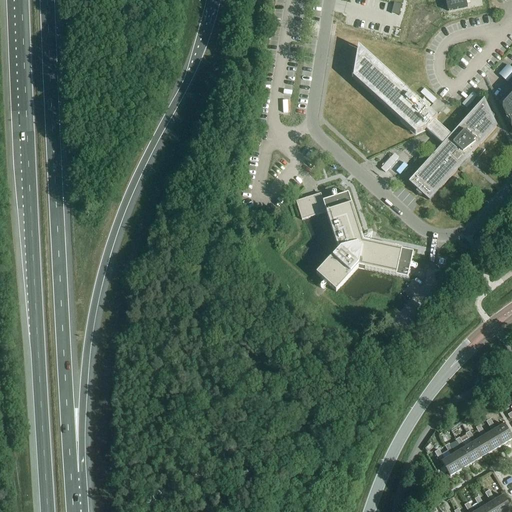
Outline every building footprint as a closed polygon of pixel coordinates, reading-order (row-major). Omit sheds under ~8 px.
[(467,8),(465,0),(443,0),(447,13),(467,8)] [(394,4),(392,10),(400,12),(402,6),(394,4)] [(409,184),(418,191),(416,193),(419,196),(420,197),(422,197),(423,196),(429,202),(496,128),(492,120),(494,118),(489,113),(484,101),(451,137),(434,122),(437,119),(364,53),(356,61),(353,79),(416,136),(426,131),(427,131),(432,135),(431,135),(431,136),(431,137),(431,138),(432,138),(433,139),(434,139),(435,139),(435,138),(444,146),(409,184)] [(491,84),(500,92),(511,78),(511,69),(508,66),(491,84)] [(424,89),(420,94),(432,105),(436,100),(424,89)] [(462,105),(466,109),(477,97),(473,93),(462,105)] [(506,121),(511,125),(511,127),(511,95),(502,107),(508,119),(506,121)] [(368,244),(368,242),(364,238),(362,239),(348,194),(323,202),(321,195),(296,203),(302,221),(326,213),(338,250),(316,275),(336,293),(358,269),(407,280),(413,254),(368,244)] [(511,404),(511,399),(511,400),(502,406),(504,410),(511,404)] [(486,423),(492,433),(493,433),(502,447),(511,440),(511,438),(504,426),(496,430),(490,420),(486,423)] [(476,429),(482,439),(483,439),(491,453),(502,447),(493,433),(492,433),(486,436),(480,427),(476,429)] [(466,435),(472,445),(481,459),(491,453),(483,439),(482,439),(476,442),(470,433),(466,435)] [(455,441),(461,451),(462,451),(471,465),(481,459),(472,445),(465,449),(459,439),(455,441)] [(445,447),(451,457),(452,457),(460,471),(471,465),(462,451),(461,451),(455,455),(449,445),(445,447)] [(451,457),(445,461),(439,451),(435,454),(441,464),(442,463),(450,478),(460,471),(452,457),(451,457)] [(485,494),(491,504),(492,504),(496,511),(510,511),(511,511),(503,497),(495,501),(489,492),(485,494)] [(475,500),(481,510),(482,510),(482,511),(496,511),(492,504),(491,504),(485,508),(479,498),(475,500)]
